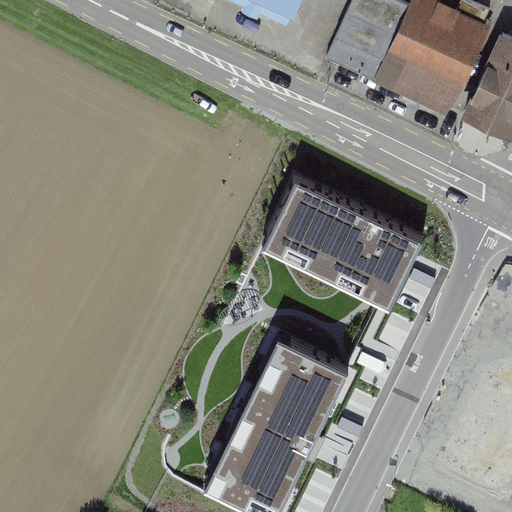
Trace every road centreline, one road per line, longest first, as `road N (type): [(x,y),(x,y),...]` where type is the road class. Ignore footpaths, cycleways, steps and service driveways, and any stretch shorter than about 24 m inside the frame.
road 1 (primary): [(502,200),(90,0)]
road 2 (unclassified): [(349,511),(502,200)]
